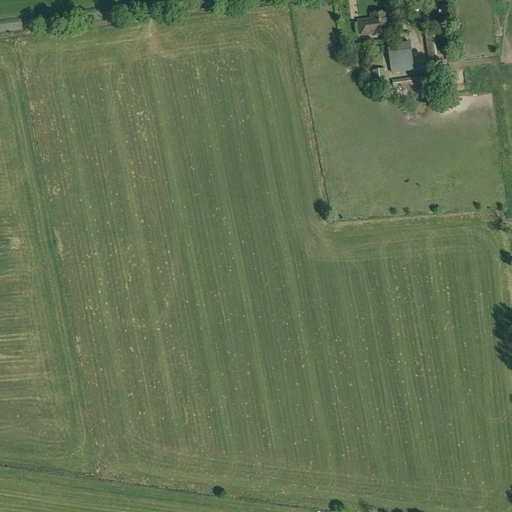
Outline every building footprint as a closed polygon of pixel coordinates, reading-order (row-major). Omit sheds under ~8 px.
[(372,15),(373,20),(360,22),(362,36),(375,34),(375,37),(390,35),(387,13),(372,15)] [(427,35),(431,63),(453,60),(449,32),(427,35)] [(390,46),(393,73),(415,71),(413,61),(411,43),(390,46)] [(387,85),(385,70),(373,71),(375,87),(387,85)] [(407,89),(427,86),(426,77),(393,82),(396,99),(408,97),(407,89)]
